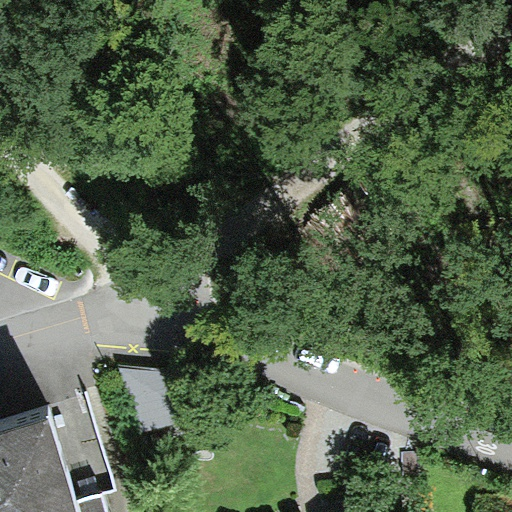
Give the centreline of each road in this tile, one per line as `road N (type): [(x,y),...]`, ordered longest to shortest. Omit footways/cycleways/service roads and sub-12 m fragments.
road 1 (track): [(511,14),(128,305)]
road 2 (residential): [(128,305),(511,442)]
road 3 (track): [(0,136),(128,305)]
